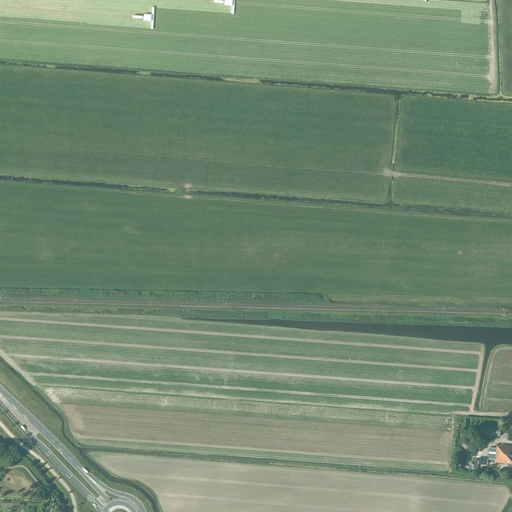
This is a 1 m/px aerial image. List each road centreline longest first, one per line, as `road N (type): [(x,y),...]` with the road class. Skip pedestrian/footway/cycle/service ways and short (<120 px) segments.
road 1 (track): [(511,185),(386,172)]
road 2 (primary): [(0,403),(85,492)]
